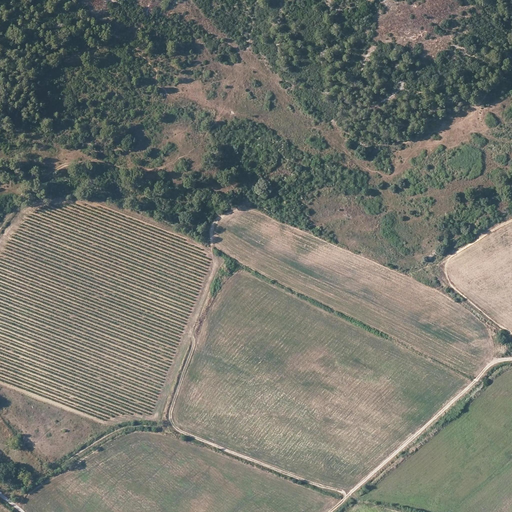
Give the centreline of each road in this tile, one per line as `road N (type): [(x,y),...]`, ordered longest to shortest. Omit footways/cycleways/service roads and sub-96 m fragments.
road 1 (unknown): [(0,493),(116,431),(154,423),(345,497)]
road 2 (track): [(328,511),(485,368),(511,359)]
